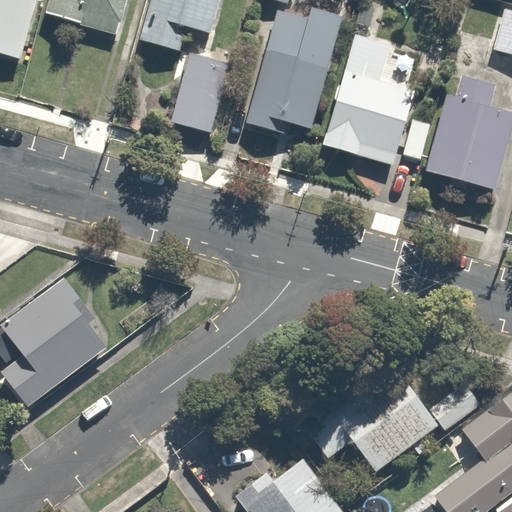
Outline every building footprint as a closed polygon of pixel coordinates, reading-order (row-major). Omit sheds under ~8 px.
[(34,0),(0,0),(0,57),(21,62),(34,0)] [(124,0),(40,0),(37,15),(114,37),(124,0)] [(179,33),(210,42),(221,0),(144,0),(133,40),(174,51),(179,33)] [(511,10),(498,6),(485,53),(511,59),(511,10)] [(281,125),(307,133),(342,21),(304,10),(301,21),(275,13),(240,123),(278,135),(281,125)] [(423,46),(352,26),(317,150),(388,170),(423,46)] [(228,64),(186,53),(167,120),(209,132),(228,64)] [(450,96),(440,93),(419,174),(490,193),(511,112),(487,106),(492,89),(455,79),(450,96)] [(419,161),(433,110),(412,104),(398,155),(419,161)] [(60,277),(0,325),(0,327),(21,354),(0,371),(26,402),(108,336),(60,277)] [(409,443),(417,453),(430,443),(423,432),(437,421),(444,430),(481,402),(440,347),(403,375),(391,359),(302,426),(326,457),(348,441),(371,471),(409,443)] [(511,386),(461,426),(483,454),(433,494),(447,511),(481,511),(511,488),(511,386)] [(346,511),(303,454),(275,476),(267,465),(235,490),(252,511),(346,511)] [(511,511),(511,495),(493,508),(495,511),(511,511)]
